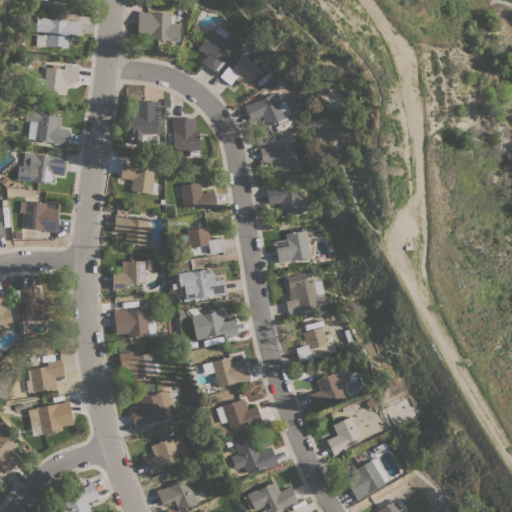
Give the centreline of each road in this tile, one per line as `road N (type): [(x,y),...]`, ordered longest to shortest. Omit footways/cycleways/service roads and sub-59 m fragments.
road 1 (residential): [(113,63),(203,101),(235,143),(267,338),(296,431),(339,511)]
road 2 (residential): [(116,0),(82,266),(108,457),(139,511)]
